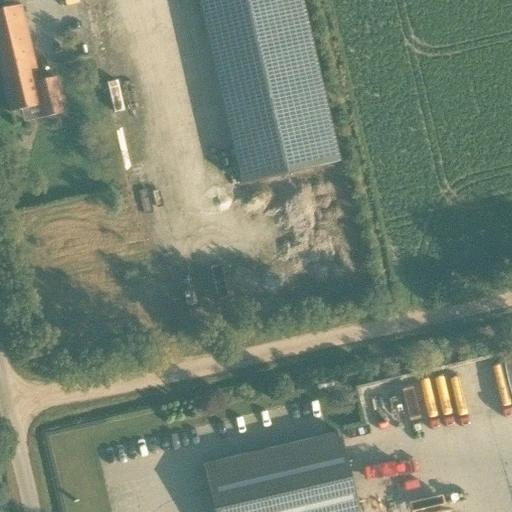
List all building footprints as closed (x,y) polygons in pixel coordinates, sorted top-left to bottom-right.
[(191,29),(184,0),(114,0),(120,22),(107,25),(103,10),(85,15),(94,53),(191,29)] [(316,13),(307,15),(304,0),(203,0),(239,184),(345,164),(316,13)] [(0,11),(0,68),(11,113),(39,106),(42,119),(63,114),(55,78),(39,82),(21,6),(0,11)] [(312,190),(317,220),(339,217),(334,187),(312,190)] [(131,207),(135,221),(185,207),(181,193),(131,207)] [(399,384),(384,386),(389,433),(404,432),(399,384)] [(358,511),(340,434),(203,467),(213,511),(358,511)]
